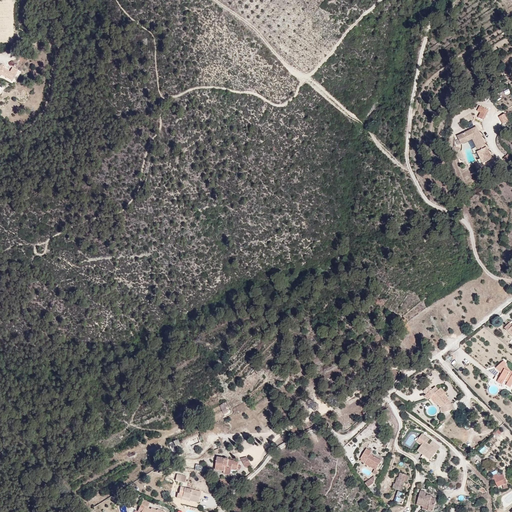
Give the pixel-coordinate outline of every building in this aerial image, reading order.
[(0,76),(5,78),(13,81),(17,69),(11,67),(10,71),(5,69),(5,65),(0,64),(0,76)] [(480,112),(478,118),(484,120),(488,110),(479,106),(477,111),(480,112)] [(504,125),(510,120),(503,113),(498,118),(504,125)] [(457,136),(461,144),(472,138),(482,156),(478,159),(481,164),(493,157),(477,130),(475,131),(473,128),(457,136)] [(511,365),(505,361),(495,378),(511,391),(511,365)] [(451,400),(442,387),(439,388),(436,385),(424,395),(427,399),(430,397),(441,407),(443,412),(455,408),(451,400)] [(228,420),(236,409),(229,403),(221,411),(228,420)] [(504,432),(500,427),(492,434),(499,438),(504,432)] [(430,440),(422,434),(419,438),(424,441),(422,445),(418,450),(431,460),(438,451),(427,443),(430,440)] [(485,446),(479,451),(483,455),(488,449),(485,446)] [(372,451),(368,448),(360,458),(365,461),(364,463),(374,469),(376,470),(382,461),(371,454),(372,451)] [(243,462),(221,454),(218,470),(239,476),(243,462)] [(498,472),(492,475),(498,486),(503,484),(504,488),(509,487),(504,473),(499,475),(498,472)] [(406,482),(408,475),(400,473),(397,481),(396,480),(395,484),(394,483),(392,488),(402,491),(405,482),(406,482)] [(175,481),(184,483),(186,476),(176,474),(175,481)] [(368,487),(377,480),(373,476),(365,483),(368,487)] [(206,506),(208,493),(181,485),(179,498),(206,506)] [(434,509),(436,502),(431,501),(432,497),(426,496),(427,491),(421,490),(417,505),(423,506),(434,509)] [(168,511),(142,500),(138,511),(168,511)]
